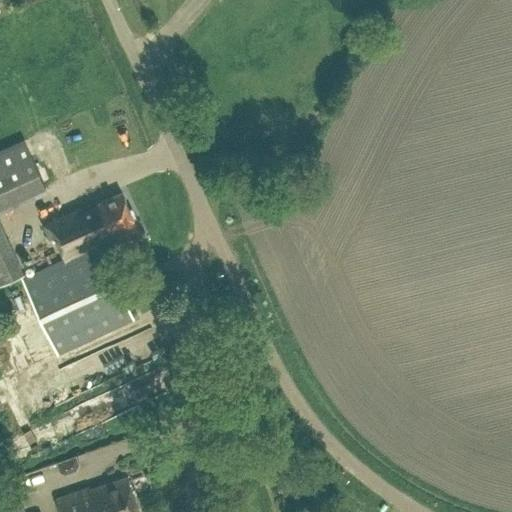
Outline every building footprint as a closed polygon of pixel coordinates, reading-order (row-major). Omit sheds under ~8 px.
[(0,148),(0,205),(47,185),(25,137),(0,148)] [(134,222),(121,193),(83,210),(82,207),(43,225),(49,238),(55,235),(65,258),(22,277),(56,353),(133,318),(99,243),(113,236),(111,232),(134,222)] [(0,283),(25,272),(0,217),(0,283)] [(103,446),(108,463),(156,447),(150,431),(103,446)] [(61,469),(73,482),(85,471),(73,458),(61,469)] [(138,511),(127,478),(89,490),(88,486),(56,497),(61,511),(138,511)]
